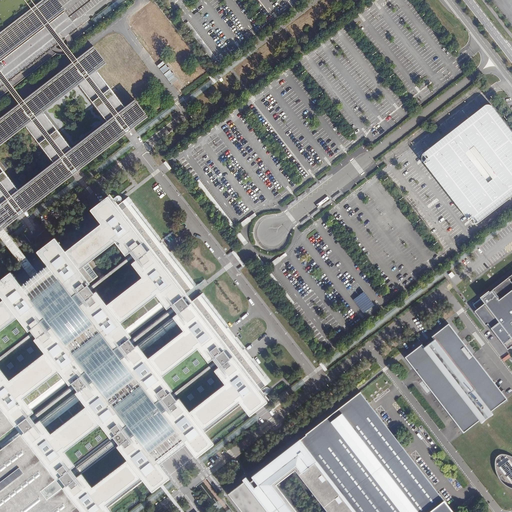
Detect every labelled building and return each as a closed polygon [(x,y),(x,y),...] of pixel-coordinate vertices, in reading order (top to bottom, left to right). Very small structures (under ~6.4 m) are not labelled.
[(45,0),(0,35),(0,54),(69,0),(45,0)] [(153,1),(145,7),(147,9),(154,3),(153,1)] [(143,13),(132,21),(160,58),(163,56),(161,53),(175,42),(167,32),(173,27),(155,3),(146,9),(145,8),(141,11),(143,13)] [(0,96),(55,54),(51,49),(78,29),(65,13),(0,63),(0,96)] [(200,33),(195,36),(216,63),(220,60),(200,33)] [(0,223),(17,211),(19,214),(24,210),(22,207),(70,170),(72,173),(77,168),(75,166),(124,129),(126,131),(131,127),(129,125),(143,114),(134,102),(126,108),(95,67),(103,61),(93,49),(0,121),(0,223)] [(210,79),(208,76),(188,92),(190,95),(210,79)] [(19,94),(14,87),(9,90),(15,97),(19,94)] [(175,105),(173,103),(137,131),(139,134),(175,105)] [(421,158),(423,162),(468,220),(472,223),(475,223),(479,222),(482,219),(504,202),(511,195),(511,131),(494,108),(492,106),(488,104),(485,105),(482,107),(465,120),(449,132),(428,149),(424,152),(421,155),(421,158)] [(132,145),(129,141),(86,175),(89,178),(132,145)] [(167,160),(164,162),(169,170),(172,168),(167,160)] [(200,178),(195,182),(231,229),(236,226),(200,178)] [(76,183),(74,180),(30,213),(33,216),(76,183)] [(0,302),(0,438),(11,430),(13,434),(17,439),(0,451),(0,511),(108,511),(106,510),(144,481),(154,494),(171,480),(160,466),(187,445),(198,460),(216,446),(207,433),(240,407),(249,419),(268,405),(259,393),(264,388),(195,300),(189,305),(186,301),(183,298),(188,294),(119,205),(115,208),(108,198),(89,212),(100,226),(66,252),(55,238),(36,252),(47,266),(37,274),(22,285),(12,271),(0,280),(0,297),(2,301),(0,302)] [(248,217),(241,223),(243,227),(251,220),(248,217)] [(24,228),(22,224),(8,235),(2,239),(0,240),(0,246),(10,239),(24,228)] [(238,235),(246,243),(248,241),(240,233),(238,235)] [(271,267),(266,270),(278,285),(283,281),(271,267)] [(422,345),(405,358),(463,433),(479,421),(482,425),(484,422),(486,419),(489,417),(493,415),(491,413),(507,399),(449,324),(432,337),(434,339),(424,347),(422,345)] [(455,511),(363,391),(228,494),(241,511),(455,511)] [(496,461),(497,469),(498,475),(502,481),(509,487),(511,488),(511,456),(504,455),(499,456),(496,461)]
